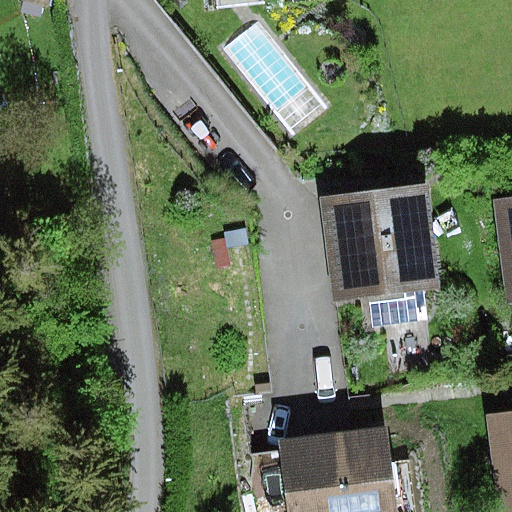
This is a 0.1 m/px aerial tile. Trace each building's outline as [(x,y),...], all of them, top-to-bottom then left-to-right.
[(426,188),(322,201),(335,303),(439,290),(426,188)] [(511,197),(492,200),(506,303),(511,302),(511,197)] [(267,392),(249,220),(190,226),(207,398),(267,392)] [(511,511),(511,412),(485,416),(497,511),(511,511)] [(396,511),(386,429),(279,442),(281,452),(288,511),(396,511)] [(288,511),(281,452),(251,454),(244,511),(288,511)]
